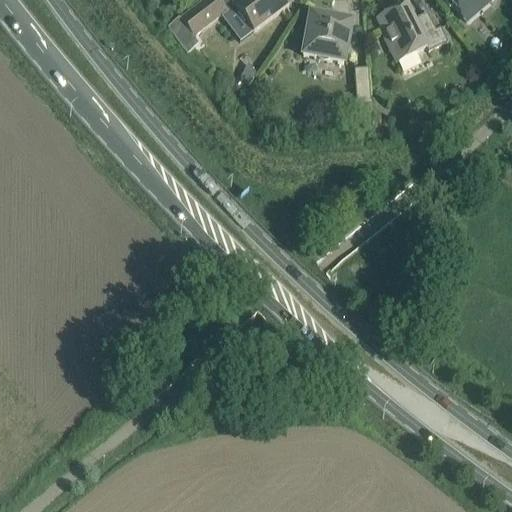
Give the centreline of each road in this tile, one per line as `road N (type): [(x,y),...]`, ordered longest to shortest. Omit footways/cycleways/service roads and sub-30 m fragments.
road 1 (primary): [(2,0),(129,161),(210,248),(345,371),(511,498)]
road 2 (primary): [(511,453),(350,328),(249,230),(53,0)]
